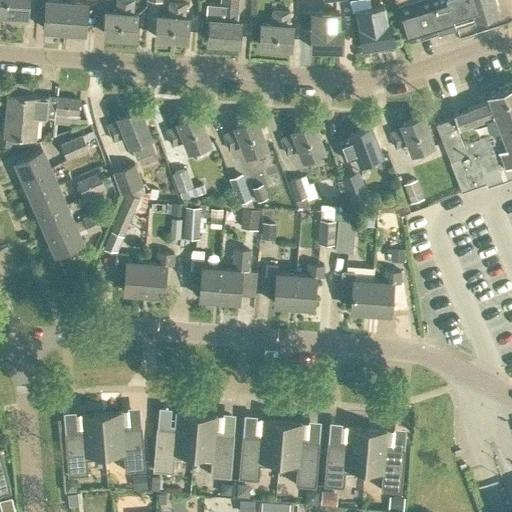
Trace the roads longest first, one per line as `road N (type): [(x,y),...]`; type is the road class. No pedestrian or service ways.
road 1 (residential): [(0,53),(388,79),(511,38)]
road 2 (residential): [(17,347),(128,329),(398,349),(511,396)]
road 3 (residential): [(17,347),(34,511)]
